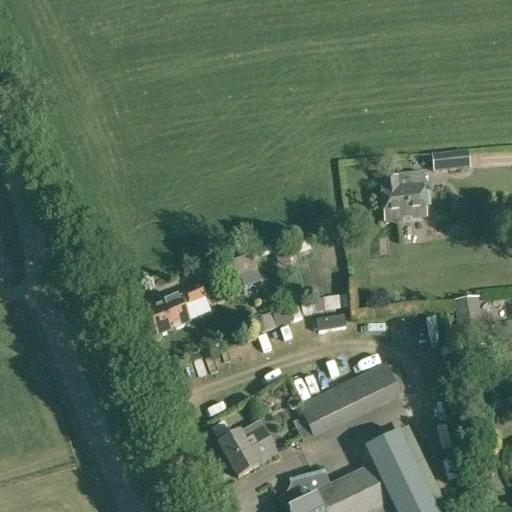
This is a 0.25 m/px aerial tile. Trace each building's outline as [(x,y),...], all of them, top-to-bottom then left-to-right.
[(431,156),(433,173),(470,169),(468,152),(431,156)] [(379,180),(384,222),(426,218),(423,189),(424,189),(423,173),(396,176),(397,178),(379,180)] [(239,276),(243,288),(260,282),(251,255),(219,266),(224,281),(239,276)] [(156,333),(157,337),(189,323),(182,308),(204,298),(199,286),(163,302),(164,305),(147,312),(152,323),(149,324),(153,334),(156,333)] [(292,296),(295,304),(305,300),(302,293),(292,296)] [(453,302),(460,349),(485,346),(478,298),(453,302)] [(310,301),(312,314),(325,312),(323,299),(310,301)] [(251,321),(256,336),(294,322),(290,311),(272,318),(271,314),(251,321)] [(316,323),(318,335),(346,330),(344,318),(316,323)] [(352,329),(324,334),(325,342),(354,337),(352,329)] [(296,432),(301,443),(312,438),(313,439),(401,397),(399,394),(404,391),(392,366),(387,369),(385,365),(297,407),(306,427),(296,432)] [(183,387),(209,386),(208,368),(182,369),(183,387)] [(511,397),(511,370),(494,371),(496,398),(511,397)] [(201,414),(186,426),(196,439),(228,414),(213,394),(196,407),(201,414)] [(217,446),(237,480),(257,468),(257,466),(277,455),(258,423),(239,434),(238,433),(217,446)] [(435,511),(398,433),(363,450),(372,468),(329,489),(323,475),(324,475),(323,473),(290,481),(294,496),(291,497),(283,501),(288,509),(288,511),(435,511)]
